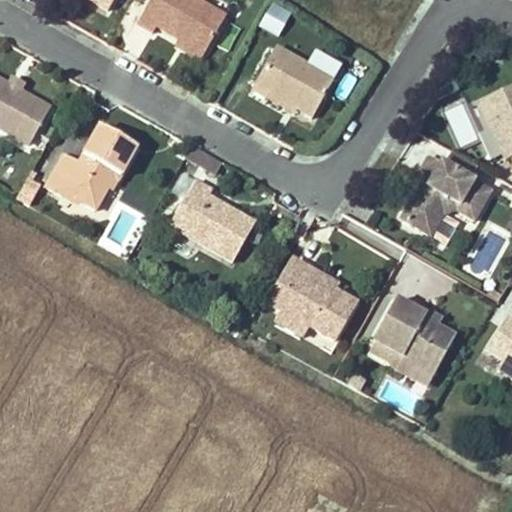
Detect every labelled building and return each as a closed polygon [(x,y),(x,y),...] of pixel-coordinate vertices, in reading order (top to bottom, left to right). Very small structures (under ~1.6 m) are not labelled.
[(71,0),(109,21),(120,0),(71,0)] [(160,38),(171,45),(205,64),(227,25),(182,0),(157,0),(137,35),(156,45),(160,38)] [(258,31),(278,41),(290,17),(270,7),(258,31)] [(205,64),(171,45),(167,51),(201,71),(205,64)] [(273,106),(287,114),(299,121),(313,129),(334,92),(277,59),(252,103),(269,112),(273,106)] [(0,136),(30,153),(52,114),(0,85),(0,136)] [(511,96),(484,109),(509,167),(511,165),(511,96)] [(299,121),(287,114),(284,121),(295,127),(299,121)] [(75,203),(108,145),(111,139),(101,133),(80,169),(65,160),(47,192),(64,201),(66,198),(75,203)] [(138,154),(111,139),(108,145),(75,203),(96,215),(114,185),(118,187),(138,154)] [(477,174),(450,158),(442,171),(462,182),(470,186),(477,174)] [(474,226),(491,197),(470,186),(462,182),(442,171),(430,165),(422,179),(428,182),(403,227),(431,243),(444,219),(457,216),(474,226)] [(234,267),(255,228),(210,203),(214,196),(196,185),(170,233),(234,267)] [(336,346),(356,310),(311,285),(315,277),(294,265),(268,309),(283,317),(308,330),(336,346)] [(439,337),(428,330),(429,329),(396,311),(374,350),(378,352),(373,361),(387,369),(391,360),(438,387),(460,348),(439,337)] [(301,342),(308,330),(283,317),(277,328),(301,342)] [(429,329),(428,330),(439,337),(443,330),(432,323),(429,329)] [(511,382),(511,329),(511,328),(493,356),(510,368),(504,377),(511,382)] [(438,387),(391,360),(387,369),(400,380),(432,398),(438,387)] [(365,386),(354,379),(348,390),(359,397),(365,386)]
